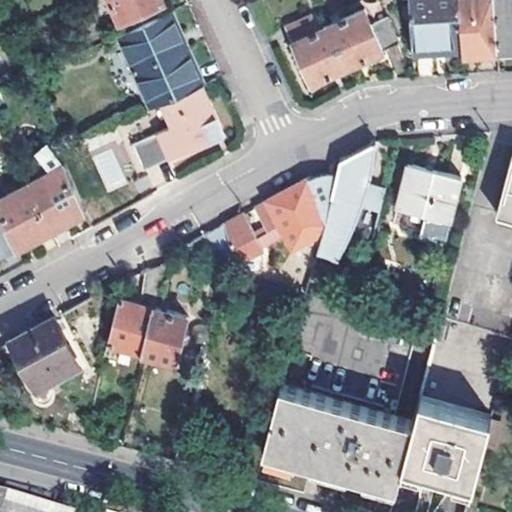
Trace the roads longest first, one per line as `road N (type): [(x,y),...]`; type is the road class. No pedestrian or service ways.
road 1 (residential): [(0,311),(289,154)]
road 2 (tertiary): [(0,446),(241,511)]
road 3 (residential): [(289,154),(370,113),(511,100)]
road 4 (residential): [(289,154),(220,0)]
